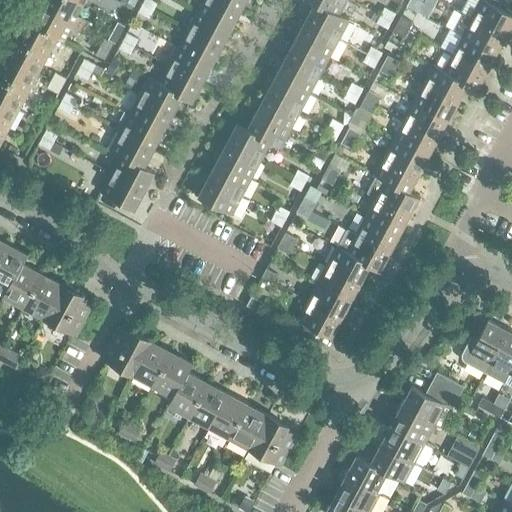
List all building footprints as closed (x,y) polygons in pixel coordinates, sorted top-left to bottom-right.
[(84,3),(77,0),(47,0),(44,5),(85,27),(88,22),(77,16),(84,3)] [(144,0),(142,4),(154,10),(158,3),(153,0),(144,0)] [(241,10),(221,0),(203,0),(198,10),(231,28),(241,10)] [(246,0),(221,0),(241,10),(246,0)] [(346,0),(307,0),(314,4),(315,3),(338,15),(339,14),(346,0)] [(408,0),(406,6),(418,13),(424,1),(425,1),(433,5),(435,0),(408,0)] [(511,14),(485,0),(481,0),(472,17),(506,35),(511,23),(511,14)] [(315,3),(314,4),(305,21),(339,39),(349,20),(339,14),(338,15),(315,3)] [(154,10),(142,4),(138,12),(150,18),(154,10)] [(44,5),(35,23),(34,24),(57,36),(57,37),(64,41),(71,27),(82,33),(85,27),(44,5)] [(385,7),(381,15),(392,21),(396,13),(385,7)] [(231,28),(198,10),(188,28),(222,46),(231,28)] [(392,21),(381,15),(377,22),(388,28),(392,21)] [(402,16),(398,24),(409,30),(413,22),(402,16)] [(506,35),(472,17),(463,35),(496,53),(506,35)] [(14,35),(3,55),(38,73),(57,37),(57,36),(34,24),(35,23),(28,19),(18,38),(14,35)] [(339,39),(305,21),(296,39),(329,57),(339,39)] [(409,30),(398,24),(393,31),(405,37),(409,30)] [(102,36),(114,43),(119,34),(107,28),(102,36)] [(222,46),(188,28),(178,46),(212,64),(222,46)] [(123,40),(134,46),(138,38),(127,32),(123,40)] [(496,53),(463,35),(453,53),(487,71),(496,53)] [(296,39),(286,57),(320,75),(329,57),(296,39)] [(134,46),(123,40),(119,48),(130,54),(134,46)] [(389,41),(386,47),(392,50),(395,44),(389,41)] [(178,46),(169,64),(202,82),(212,64),(178,46)] [(367,54),(378,60),(382,52),(371,46),(367,54)] [(101,47),(96,57),(105,61),(110,52),(101,47)] [(453,53),(444,70),(443,71),(467,84),(466,85),(476,90),(487,71),(453,53)] [(378,60),(367,54),(363,61),(374,67),(378,60)] [(0,99),(18,109),(38,73),(3,55),(0,61),(0,99)] [(384,62),(395,68),(399,61),(388,55),(384,62)] [(320,75),(286,57),(276,75),(310,93),(320,75)] [(81,64),(93,71),(103,76),(105,72),(109,74),(110,72),(84,58),(81,64)] [(395,68),(384,62),(380,70),(391,76),(395,68)] [(93,71),(81,64),(76,74),(88,80),(93,71)] [(169,64),(159,81),(159,82),(183,95),(182,96),(192,102),(202,82),(169,64)] [(443,71),(444,70),(434,65),(423,84),(457,102),(466,85),(467,84),(443,71)] [(55,72),(51,80),(63,86),(67,78),(55,72)] [(310,93),(276,75),(267,93),(300,111),(310,93)] [(149,76),(139,95),(173,113),(182,96),(183,95),(159,82),(159,81),(149,76)] [(63,86),(51,80),(47,87),(58,93),(63,86)] [(348,90),(359,95),(363,88),(352,82),(348,90)] [(423,84),(414,102),(447,120),(457,102),(423,84)] [(359,95),(348,90),(344,97),(355,103),(359,95)] [(369,91),(365,99),(376,105),(380,97),(369,91)] [(62,100),(74,106),(78,98),(66,92),(62,100)] [(300,111),(267,93),(257,111),(291,129),(300,111)] [(139,95),(130,113),(163,131),(173,113),(139,95)] [(0,143),(18,109),(0,99),(0,143)] [(376,105),(365,99),(361,106),(372,112),(376,105)] [(74,106),(62,100),(58,108),(69,114),(74,106)] [(447,120),(414,102),(404,120),(438,138),(447,120)] [(257,111),(248,128),(247,129),(271,141),(270,142),(281,148),(291,129),(257,111)] [(130,113),(120,131),(154,149),(163,131),(130,113)] [(333,118),(330,126),(340,132),(344,124),(333,118)] [(404,120),(394,138),(428,156),(438,138),(404,120)] [(247,129),(248,128),(238,122),(228,141),(261,159),(270,142),(271,141),(247,129)] [(340,132),(330,126),(326,134),(336,140),(340,132)] [(345,135),(357,141),(361,133),(349,127),(345,135)] [(43,136),(54,142),(58,134),(47,128),(43,136)] [(154,149),(120,131),(110,150),(120,156),(120,154),(144,167),(145,166),(154,149)] [(357,141),(345,135),(341,142),(352,148),(357,141)] [(54,142),(43,136),(39,143),(50,149),(54,142)] [(428,156),(394,138),(385,156),(418,174),(428,156)] [(228,141),(218,159),(252,177),(261,159),(228,141)] [(120,154),(120,156),(111,172),(144,190),(155,171),(145,166),(144,167),(120,154)] [(310,162),(319,168),(321,168),(325,160),(313,155),(310,162)] [(418,174),(385,156),(374,175),(376,176),(377,175),(409,192),(409,191),(418,174)] [(218,159),(208,177),(242,195),(252,177),(218,159)] [(330,163),(326,171),(337,177),(341,169),(330,163)] [(294,177),(305,183),(309,175),(298,169),(294,177)] [(337,177),(326,171),(322,178),(333,185),(337,177)] [(144,190),(111,172),(101,191),(134,209),(144,190)] [(377,175),(376,176),(367,193),(376,197),(409,215),(420,196),(409,191),(409,192),(377,175)] [(242,195),(208,177),(198,196),(232,214),(242,195)] [(305,183),(294,177),(290,184),(301,191),(305,183)] [(311,186),(301,203),(312,209),(316,202),(315,201),(321,191),(314,187),(311,186)] [(376,197),(366,215),(400,233),(409,215),(376,197)] [(312,209),(301,203),(297,211),(308,217),(312,209)] [(278,204),(274,212),(286,218),(290,211),(278,204)] [(286,218),(274,212),(270,220),(282,226),(286,218)] [(366,215),(356,233),(390,251),(400,233),(366,215)] [(337,245),(337,246),(370,264),(370,265),(380,270),(390,251),(356,233),(348,229),(338,245),(337,245)] [(282,239),(293,246),(297,238),(285,232),(282,239)] [(293,246),(282,239),(277,247),(289,253),(293,246)] [(28,254),(7,242),(0,255),(0,282),(8,287),(9,287),(22,262),(23,263),(28,254)] [(337,246),(327,264),(361,282),(370,265),(370,264),(337,246)] [(9,287),(8,287),(3,295),(24,307),(42,273),(23,263),(22,262),(9,287)] [(327,264),(317,282),(351,300),(361,282),(327,264)] [(266,267),(262,275),(274,281),(278,273),(266,267)] [(63,284),(42,273),(24,307),(44,317),(63,284)] [(351,300),(317,282),(308,300),(341,318),(351,300)] [(63,284),(44,317),(76,334),(92,304),(81,298),(83,295),(63,284)] [(263,302),(252,296),(246,305),(258,311),(263,302)] [(341,318),(308,300),(292,330),(313,341),(319,330),(331,337),(341,318)] [(485,372),(508,330),(488,319),(477,341),(470,337),(462,353),(462,354),(462,355),(462,356),(462,357),(462,358),(463,360),(464,361),(465,361),(485,372)] [(134,374),(152,340),(131,329),(129,333),(118,327),(102,357),(134,374)] [(511,368),(511,332),(508,330),(485,372),(504,383),(509,374),(511,368)] [(152,340),(134,374),(154,385),(172,351),(152,340)] [(4,346),(0,354),(0,359),(5,362),(11,350),(4,346)] [(154,385),(173,395),(174,396),(187,371),(188,372),(193,363),(172,351),(154,385)] [(40,366),(34,377),(33,378),(46,384),(52,372),(40,366)] [(174,396),(173,395),(168,404),(190,415),(207,382),(188,372),(187,371),(174,396)] [(431,382),(458,397),(464,386),(437,371),(431,382)] [(228,392),(207,382),(190,415),(210,426),(228,392)] [(458,397),(431,382),(425,393),(412,386),(401,406),(435,424),(445,404),(452,408),(458,397)] [(248,403),(228,392),(210,426),(230,437),(248,403)] [(489,410),(493,402),(482,397),(478,404),(489,410)] [(504,408),(493,402),(489,410),(500,416),(504,408)] [(248,403),(230,437),(250,448),(268,414),(248,403)] [(401,406),(391,425),(425,443),(435,424),(401,406)] [(268,414),(250,448),(281,465),(298,435),(287,429),(289,425),(268,414)] [(127,436),(133,425),(125,420),(119,432),(127,436)] [(141,429),(133,425),(127,436),(135,440),(141,429)] [(391,425),(381,444),(414,462),(425,443),(391,425)] [(489,442),(497,447),(503,436),(495,431),(489,442)] [(497,447),(489,442),(483,454),(491,458),(497,447)] [(381,444),(371,462),(371,463),(390,473),(390,474),(404,482),(414,462),(381,444)] [(162,466),(169,455),(161,451),(154,462),(162,466)] [(461,463),(469,467),(475,456),(467,451),(461,463)] [(176,459),(169,455),(162,466),(170,471),(176,459)] [(357,455),(346,474),(380,493),(390,474),(390,473),(371,463),(371,462),(357,455)] [(469,467),(461,463),(455,474),(463,478),(469,467)] [(474,470),(469,481),(477,485),(483,474),(474,470)] [(202,488),(208,476),(200,472),(194,484),(202,488)] [(346,474),(336,494),(370,511),(380,493),(346,474)] [(208,476),(202,488),(210,492),(216,481),(208,476)] [(437,489),(445,493),(451,483),(443,478),(437,489)] [(477,485),(469,481),(462,492),(471,496),(477,485)] [(370,511),(336,494),(326,511),(370,511)] [(511,511),(511,502),(503,498),(495,511),(511,511)] [(419,499),(413,510),(416,511),(422,511),(427,503),(419,499)] [(431,508),(430,510),(434,511),(449,511),(452,507),(444,503),(444,501),(431,508)]
